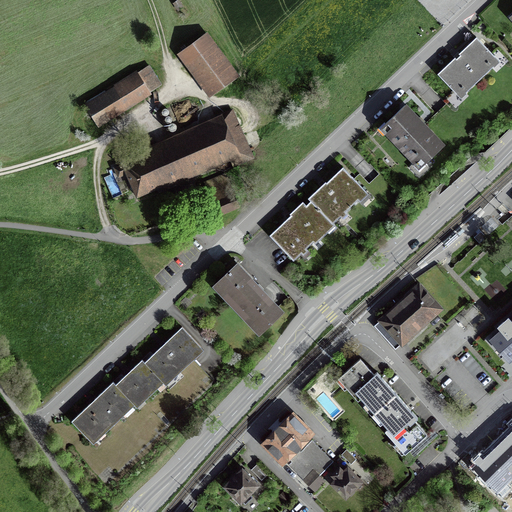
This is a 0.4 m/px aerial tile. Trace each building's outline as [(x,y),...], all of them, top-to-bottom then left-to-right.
[(206,35),(182,53),(212,94),(236,76),(206,35)] [(456,55),(438,72),(460,96),(500,59),(478,35),(456,55)] [(148,67),(86,105),(99,125),(152,93),(150,90),(159,85),(148,67)] [(404,106),(380,129),(420,170),(444,147),(420,123),(404,106)] [(226,119),(114,168),(118,177),(126,173),(136,195),(238,150),(242,161),(254,157),(233,107),(222,112),(226,119)] [(298,210),(269,237),(292,262),(367,192),(344,167),(333,177),(306,202),(298,210)] [(227,175),(210,181),(222,212),(239,206),(227,175)] [(485,236),(481,231),(474,237),(479,242),(485,236)] [(456,234),(445,245),(447,247),(459,237),(456,234)] [(253,279),(237,263),(217,282),(262,330),(282,311),(253,279)] [(398,341),(401,345),(442,308),(418,282),(396,302),(377,319),(380,322),(377,325),(394,345),(398,341)] [(511,320),(502,329),(490,339),(509,360),(511,357),(511,320)] [(163,344),(144,362),(141,358),(128,371),(115,383),(113,381),(92,401),(71,421),(92,443),(133,404),(136,407),(162,382),(164,385),(203,348),(182,326),(163,344)] [(359,398),(362,396),(390,428),(387,431),(393,438),(406,452),(428,432),(415,418),(407,409),(382,381),(376,375),(361,358),(340,377),(355,394),(359,398)] [(282,465),(288,459),(298,449),(314,433),(293,411),(277,427),(260,443),(282,465)] [(511,474),(511,429),(511,430),(486,454),(473,466),(496,490),(511,474)] [(300,451),(298,449),(288,459),(291,462),(289,465),(314,491),(325,480),(320,475),(333,462),(312,440),(300,451)] [(355,459),(345,450),(341,454),(350,464),(355,459)] [(335,478),(330,483),(346,498),(364,480),(347,464),(343,469),(340,466),(331,474),(335,478)] [(266,475),(256,465),(251,470),(261,480),(266,475)] [(232,476),(223,485),(240,502),(258,484),(242,467),(232,476)]
